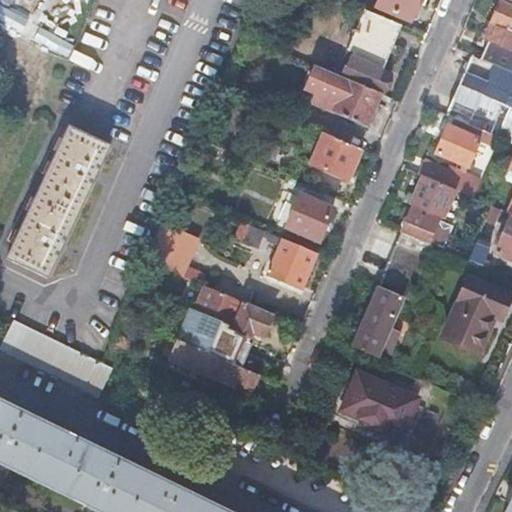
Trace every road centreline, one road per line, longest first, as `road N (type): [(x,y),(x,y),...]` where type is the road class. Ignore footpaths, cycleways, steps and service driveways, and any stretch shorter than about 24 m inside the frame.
road 1 (residential): [(267,442),(454,0)]
road 2 (residential): [(511,402),(461,511)]
